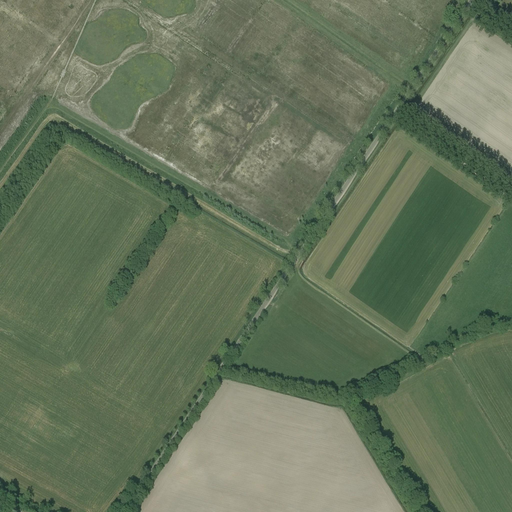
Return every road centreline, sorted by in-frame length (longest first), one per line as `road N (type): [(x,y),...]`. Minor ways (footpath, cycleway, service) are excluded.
road 1 (unclassified): [(124,511),(471,0)]
road 2 (track): [(393,114),(511,196)]
